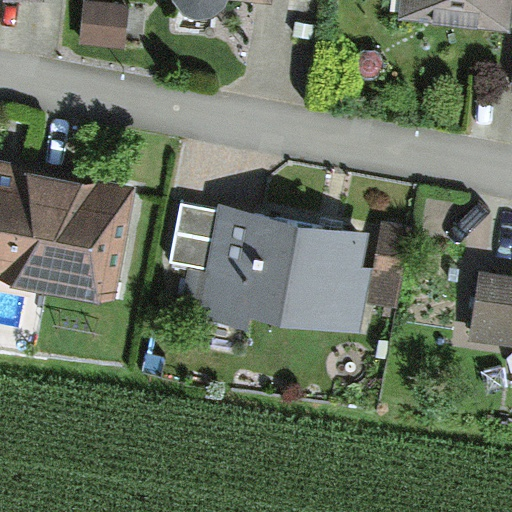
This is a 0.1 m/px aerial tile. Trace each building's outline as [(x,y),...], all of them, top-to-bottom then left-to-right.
[(119,2),(81,0),(79,0),(77,37),(117,40),(119,2)] [(509,29),(511,0),(403,0),(401,18),(509,29)] [(124,190),(0,168),(0,270),(107,289),(124,190)] [(397,273),(403,237),(175,202),(166,259),(211,266),(206,300),(351,322),(359,267),(397,273)] [(511,282),(474,277),(466,337),(511,343),(511,282)]
